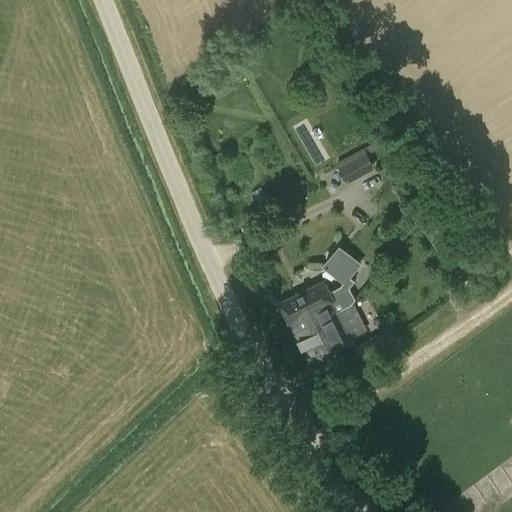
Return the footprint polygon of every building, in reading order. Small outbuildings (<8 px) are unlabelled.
[(347,184),(376,168),(365,148),(336,164),(347,184)] [(429,217),(453,252),(471,239),(447,205),(429,217)] [(324,266),(344,283),(364,260),(344,243),(324,266)] [(352,341),(339,315),(333,303),(334,302),(325,283),(281,305),(290,324),(291,323),(311,362),(352,341)] [(386,346),(379,333),(355,345),(361,358),(386,346)]
